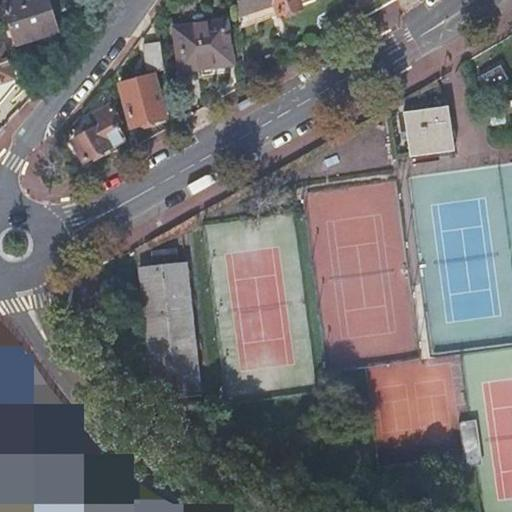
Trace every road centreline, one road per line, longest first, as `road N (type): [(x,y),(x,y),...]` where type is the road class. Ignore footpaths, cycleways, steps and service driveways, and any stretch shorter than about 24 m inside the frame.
road 1 (tertiary): [(44,227),(77,225),(395,51),(470,0)]
road 2 (residential): [(237,511),(172,483),(61,372),(27,303),(23,275)]
road 3 (residential): [(15,208),(4,188),(12,161),(133,0)]
